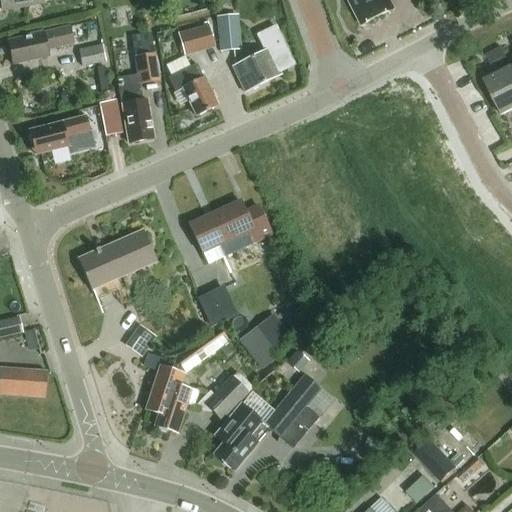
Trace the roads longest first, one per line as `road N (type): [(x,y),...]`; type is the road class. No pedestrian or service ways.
road 1 (residential): [(22,232),(341,93)]
road 2 (residential): [(88,477),(87,429),(22,232)]
road 3 (unclassified): [(511,202),(490,181),(422,49)]
road 4 (tertiary): [(212,511),(88,477)]
